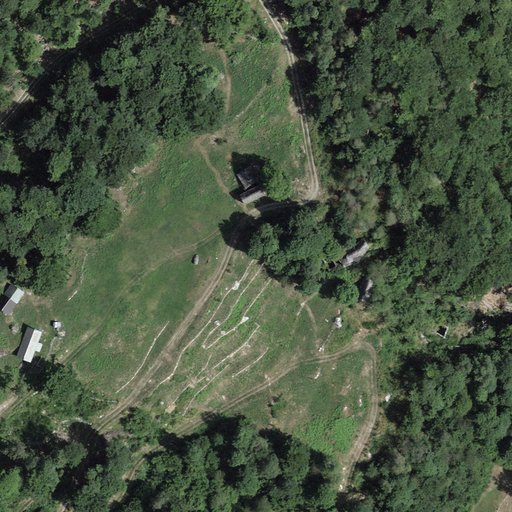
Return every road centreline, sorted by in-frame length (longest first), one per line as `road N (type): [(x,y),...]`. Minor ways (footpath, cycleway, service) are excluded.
road 1 (track): [(269,0),(300,64),(320,194),(274,206),(243,225),(160,367),(83,432),(58,511)]
road 2 (track): [(0,121),(109,45),(184,18),(201,0)]
